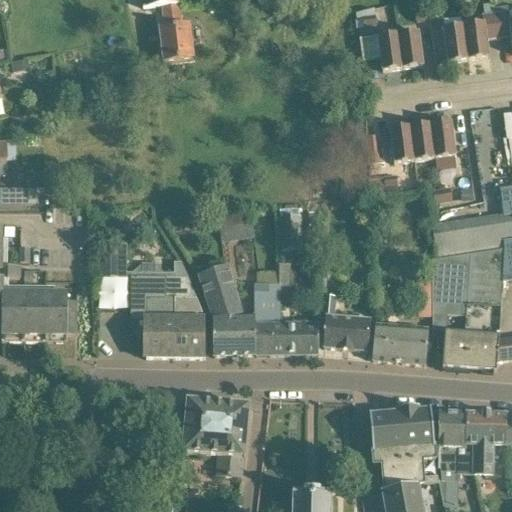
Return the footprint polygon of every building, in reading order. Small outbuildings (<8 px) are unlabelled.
[(141,0),(143,11),(163,8),(179,7),(178,0),(141,0)] [(164,64),(193,61),(189,28),(181,29),(179,7),(163,8),(165,31),(160,31),(164,64)] [(483,26),(464,29),(468,62),(468,63),(489,61),(487,43),(499,42),(495,15),(495,10),(480,12),(481,17),(482,17),(483,26)] [(509,13),(495,15),(499,42),(511,40),(511,48),(511,22),(510,22),(509,13)] [(417,25),(429,23),(429,17),(428,14),(415,16),(417,25)] [(429,17),(429,23),(433,51),(445,49),(447,66),(468,62),(464,29),(461,29),(460,22),(438,23),(437,16),(429,17)] [(363,21),(364,30),(377,28),(375,19),(363,21)] [(419,35),(398,37),(403,72),(423,69),(419,35)] [(403,72),(398,37),(377,40),(382,75),(403,72)] [(7,52),(0,53),(0,64),(9,62),(7,52)] [(24,72),(23,63),(11,65),(13,75),(25,74),(24,72)] [(511,116),(503,117),(507,142),(508,142),(511,168),(511,188),(511,189),(511,191),(511,116)] [(451,125),(431,127),(435,162),(456,159),(451,125)] [(431,127),(410,130),(414,165),(435,162),(431,127)] [(414,165),(410,130),(389,132),(394,167),(414,165)] [(379,146),(366,148),(369,167),(382,165),(379,146)] [(367,183),(369,199),(398,195),(396,179),(367,183)] [(0,207),(44,208),(44,191),(0,190),(0,207)] [(433,194),(435,207),(452,204),(450,191),(433,194)] [(218,217),(220,231),(252,226),(251,213),(218,217)] [(432,263),(432,264),(504,252),(511,250),(511,222),(511,216),(432,228),(437,263),(432,263)] [(301,219),(279,220),(280,254),(303,253),(301,219)] [(98,280),(122,280),(123,248),(99,248),(98,280)] [(20,264),(29,264),(29,251),(20,250),(20,264)] [(432,333),(445,334),(498,338),(500,310),(504,252),(432,264),(432,268),(432,333)] [(318,291),(327,291),(327,266),(319,266),(318,291)] [(417,306),(417,323),(432,323),(432,268),(425,269),(425,277),(413,277),(413,306),(417,306)] [(8,281),(20,281),(20,269),(8,269),(8,281)] [(279,327),(279,313),(280,287),(279,287),(279,275),(256,275),(256,287),(254,287),(255,319),(243,319),(227,269),(199,278),(212,320),(213,360),(256,359),(256,360),(270,359),(269,328),(279,328),(279,327)] [(34,285),(34,274),(24,274),(24,285),(34,285)] [(130,339),(145,339),(145,361),(205,362),(205,321),(188,280),(130,279),(130,319),(130,339)] [(361,281),(361,294),(364,294),(364,314),(377,314),(378,307),(376,281),(361,281)] [(280,304),(290,304),(289,287),(280,287),(280,304)] [(2,338),(26,338),(27,295),(3,295),(2,338)] [(26,338),(51,338),(51,295),(27,295),(26,338)] [(51,295),(51,338),(76,338),(76,304),(67,304),(67,295),(51,295)] [(336,300),(331,299),(331,295),(325,295),(324,299),(322,320),(326,320),(324,351),(367,355),(370,323),(334,320),(336,300)] [(318,327),(279,327),(279,328),(269,328),(270,359),(318,359),(318,327)] [(373,364),(425,369),(428,333),(398,330),(376,329),(373,364)] [(499,338),(498,338),(445,334),(442,370),(496,374),(499,338)] [(216,479),(242,481),(249,410),(187,405),(183,456),(218,459),(216,479)] [(385,511),(423,511),(420,489),(439,487),(438,480),(425,481),(423,466),(436,465),(431,411),(430,412),(430,413),(418,414),(418,411),(419,411),(419,410),(397,412),(397,413),(399,413),(399,416),(371,418),(371,417),(369,417),(373,455),(372,455),(373,467),(381,467),(384,493),(381,494),(381,495),(383,495),(385,511)] [(439,414),(439,434),(440,469),(442,484),(457,484),(457,477),(473,477),(473,456),(467,456),(467,448),(467,447),(465,447),(466,415),(439,414)] [(506,448),(506,416),(466,415),(465,447),(467,447),(467,448),(473,448),(473,456),(473,477),(493,478),(493,448),(506,448)] [(330,511),(331,496),(293,496),(292,511),(330,511)] [(457,511),(457,503),(445,503),(445,511),(457,511)]
